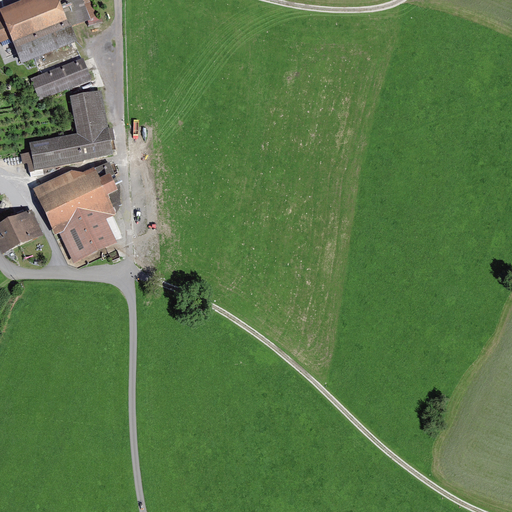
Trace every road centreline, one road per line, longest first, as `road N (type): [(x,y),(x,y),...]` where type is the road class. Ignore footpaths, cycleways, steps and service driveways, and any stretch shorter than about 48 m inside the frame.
road 1 (track): [(478,511),(397,459),(262,335),(149,279),(122,280),(129,262),(118,0)]
road 2 (unclassified): [(0,261),(23,274),(122,280),(131,296),(143,511)]
road 3 (track): [(402,0),(352,10),(265,0)]
road 4 (track): [(0,172),(27,184),(124,158)]
